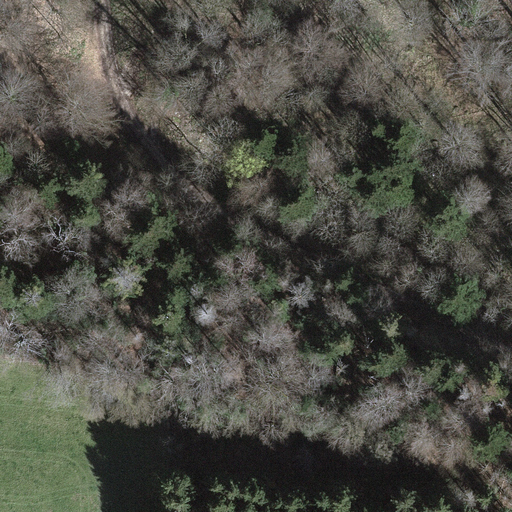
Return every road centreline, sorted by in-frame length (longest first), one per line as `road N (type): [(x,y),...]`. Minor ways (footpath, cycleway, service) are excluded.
road 1 (track): [(108,0),(127,82),(158,138),(200,185),(285,236)]
road 2 (track): [(511,343),(285,236)]
